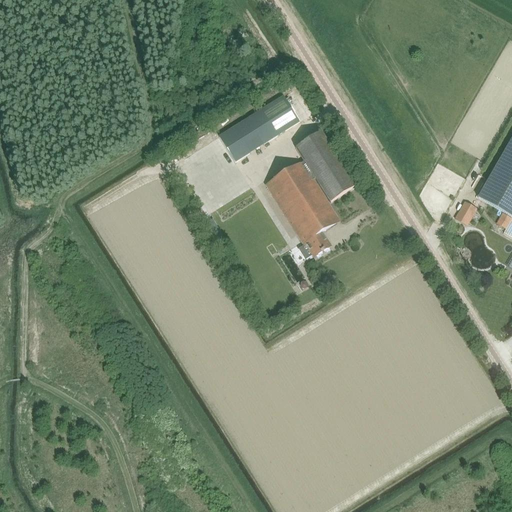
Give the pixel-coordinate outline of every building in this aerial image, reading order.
[(235,164),(300,123),(283,97),(218,138),(235,164)] [(340,223),(313,181),(315,180),(330,204),(356,188),(321,133),(296,149),(304,162),(266,187),(304,247),(298,251),(305,261),(313,256),(314,259),(331,249),(322,234),(340,223)] [(511,139),(478,200),(511,218),(511,139)] [(467,228),(477,210),(464,203),(454,221),(467,228)] [(505,231),(511,220),(502,214),(496,225),(505,231)]
